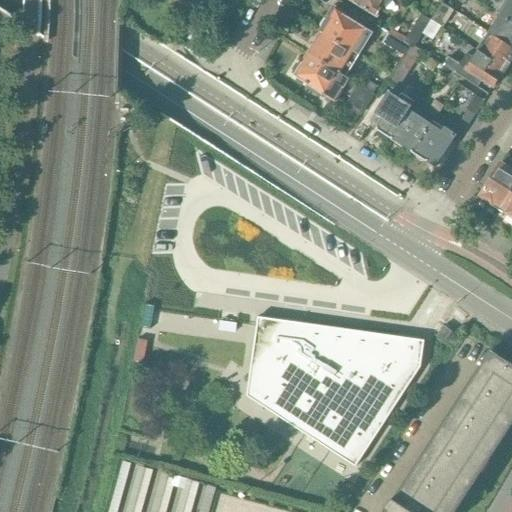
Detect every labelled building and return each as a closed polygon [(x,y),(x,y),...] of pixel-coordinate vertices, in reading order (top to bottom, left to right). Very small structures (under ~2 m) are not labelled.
[(387,0),(351,0),(377,16),(387,0)] [(511,0),(510,0),(500,16),(511,23),(511,0)] [(442,3),(431,20),(441,27),(452,9),(442,3)] [(321,32),(359,55),(373,33),(336,9),(331,18),(330,17),(329,19),(328,18),(324,19),(320,25),(321,29),(322,29),(321,32)] [(421,15),(412,29),(421,35),(430,21),(421,15)] [(511,48),(511,23),(500,16),(489,33),(511,48)] [(321,32),(307,53),(349,79),(350,78),(346,76),(359,55),(321,32)] [(404,55),(409,46),(410,45),(390,33),(383,43),(404,55)] [(505,69),(506,68),(511,58),(511,48),(489,33),(477,51),(505,69)] [(412,45),(389,80),(399,87),(422,52),(412,45)] [(494,87),(495,84),(505,69),(477,51),(473,58),(467,54),(461,65),(448,57),(444,64),(455,72),(455,73),(478,88),(483,80),(494,87)] [(349,79),(307,53),(293,76),(325,96),(329,90),(339,96),(349,79)] [(369,81),(364,89),(373,94),(378,86),(369,81)] [(373,94),(364,89),(358,85),(344,106),(361,117),(374,95),(373,94)] [(391,139),(398,129),(410,111),(395,101),(397,98),(390,94),(370,123),(379,130),(378,131),(380,132),(381,135),(387,139),(390,138),(391,139)] [(435,100),(427,112),(436,118),(444,106),(435,100)] [(463,132),(475,115),(468,110),(456,127),(463,132)] [(391,139),(413,153),(431,125),(410,111),(398,129),(391,139)] [(431,125),(413,153),(414,154),(415,157),(421,161),(424,161),(427,162),(428,161),(435,166),(455,136),(448,131),(446,135),(431,125)] [(511,189),(511,170),(501,163),(480,196),(499,209),(511,189)] [(511,189),(499,209),(511,216),(511,189)] [(258,317),(250,374),(264,383),(256,397),(307,430),(355,462),(353,465),(354,466),(356,467),(421,367),(423,349),(425,340),(422,340),(421,340),(421,341),(350,334),(286,327),(287,321),(258,317)] [(445,342),(452,332),(444,326),(436,335),(445,342)] [(448,511),(511,413),(511,364),(494,353),(397,502),(391,498),(383,510),(386,511),(448,511)]
